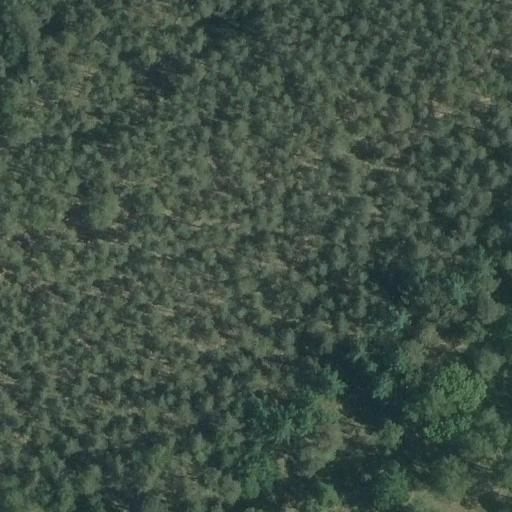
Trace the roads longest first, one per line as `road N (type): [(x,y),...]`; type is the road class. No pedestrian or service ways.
road 1 (track): [(0,234),(197,194),(511,92)]
road 2 (track): [(305,511),(511,327)]
